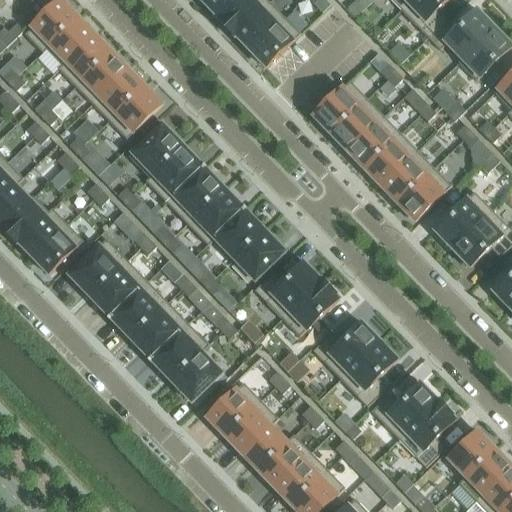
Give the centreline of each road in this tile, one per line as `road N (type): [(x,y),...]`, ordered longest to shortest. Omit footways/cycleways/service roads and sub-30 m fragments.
road 1 (residential): [(242,511),(0,260)]
road 2 (residential): [(311,210),(107,0)]
road 3 (residential): [(311,210),(511,420)]
road 4 (residential): [(338,196),(154,0)]
road 5 (residential): [(511,370),(338,196)]
